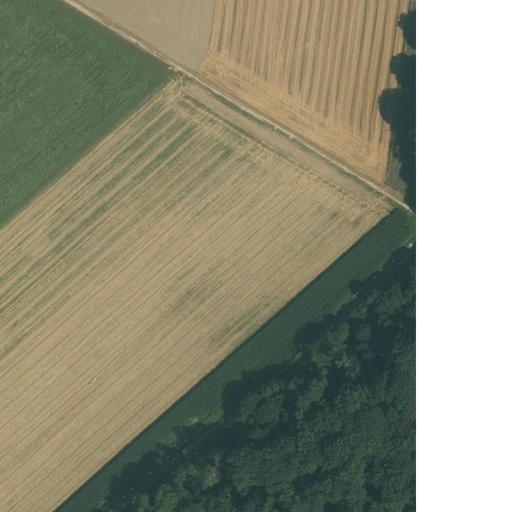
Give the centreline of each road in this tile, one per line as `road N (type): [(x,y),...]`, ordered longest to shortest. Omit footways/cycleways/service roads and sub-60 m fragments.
road 1 (track): [(66,0),(433,226)]
road 2 (track): [(116,511),(433,226)]
road 3 (track): [(253,511),(350,425),(436,378)]
